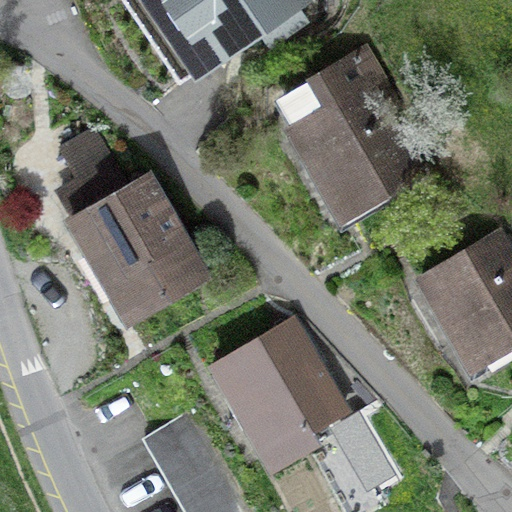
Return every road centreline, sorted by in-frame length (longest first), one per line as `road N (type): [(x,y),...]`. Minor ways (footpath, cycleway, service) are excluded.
road 1 (residential): [(0,22),(85,75),(231,211),(506,511)]
road 2 (unclassified): [(0,305),(79,511)]
